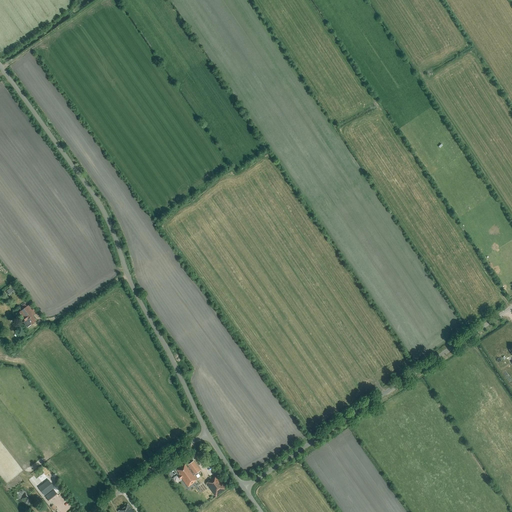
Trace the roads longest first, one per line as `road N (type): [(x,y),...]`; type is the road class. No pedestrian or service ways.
road 1 (tertiary): [(205,434),(105,215),(0,65)]
road 2 (tertiary): [(243,487),(511,307)]
road 3 (tertiary): [(97,511),(205,434)]
